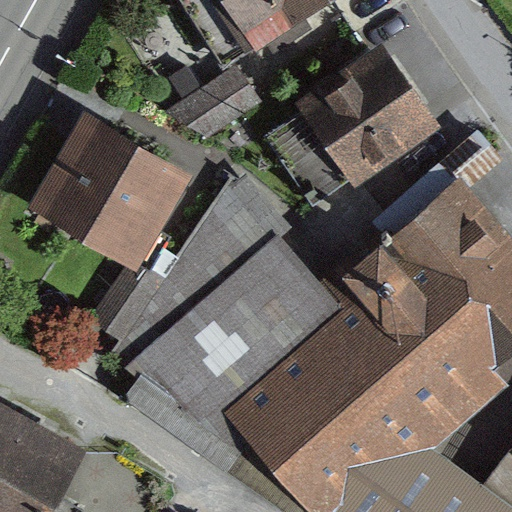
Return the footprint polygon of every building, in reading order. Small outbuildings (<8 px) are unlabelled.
[(328,0),(183,0),(225,65),(328,0)] [(444,122),(380,36),(302,93),(367,179),(444,122)] [(237,67),(169,113),(208,137),(262,103),(237,67)] [(186,177),(85,119),(34,208),(135,266),(186,177)] [(131,342),(227,432),(313,511),(353,511),(511,372),(511,240),(456,177),(331,287),(245,181),(131,342)] [(0,420),(0,511),(51,511),(86,453),(7,408),(0,420)] [(489,511),(458,493),(446,511),(489,511)]
